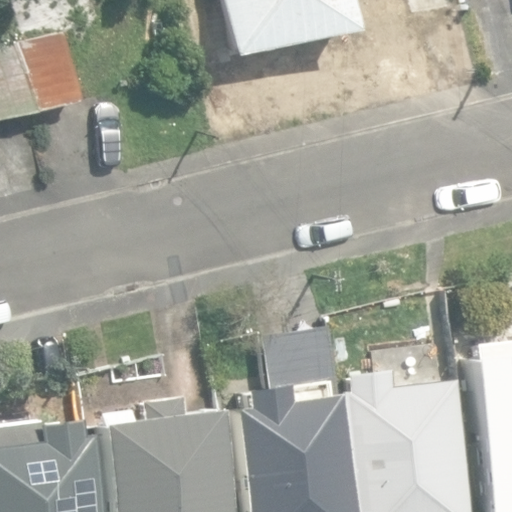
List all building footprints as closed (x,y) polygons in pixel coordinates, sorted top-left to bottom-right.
[(215,0),(227,55),(348,31),(341,0),(215,0)] [(408,0),(429,0),(431,11),(454,7),(452,0),(404,0),(405,0),(408,0)] [(17,62),(28,109),(75,99),(65,52),(17,62)] [(0,115),(28,109),(17,62),(0,66),(0,115)] [(222,404),(236,511),(344,511),(318,319),(255,328),(262,383),(229,388),(232,403),(222,404)] [(511,511),(511,347),(508,348),(507,338),(469,342),(470,350),(457,351),(474,511),(511,511)] [(457,511),(439,377),(381,384),(379,366),(338,372),(340,390),(333,391),(349,511),(457,511)] [(173,407),(171,393),(131,398),(133,413),(85,419),(98,511),(215,511),(201,403),(173,407)] [(0,511),(83,511),(75,430),(60,432),(58,413),(0,419),(0,511)]
